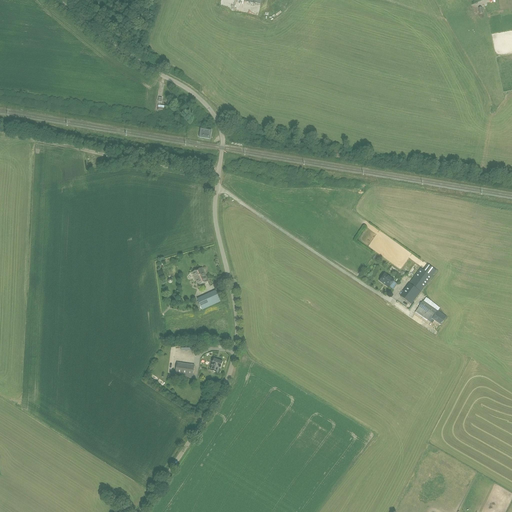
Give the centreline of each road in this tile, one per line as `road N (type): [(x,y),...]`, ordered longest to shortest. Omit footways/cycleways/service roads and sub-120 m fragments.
road 1 (unclassified): [(140,511),(220,394),(233,361),(236,315),(214,216),(216,189)]
road 2 (unclassified): [(216,189),(222,133),(211,110),(57,0)]
road 3 (unclassified): [(395,303),(216,189)]
road 4 (track): [(27,139),(216,172)]
